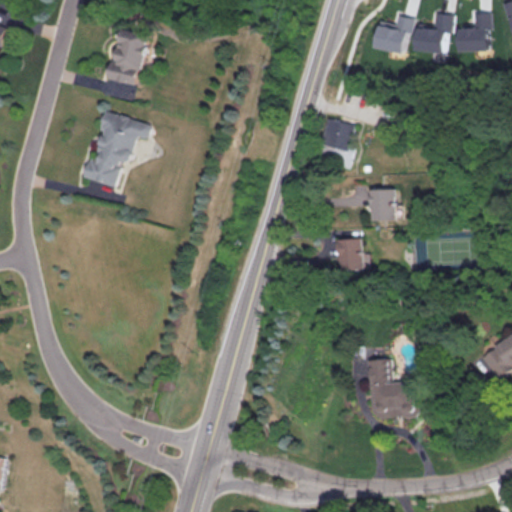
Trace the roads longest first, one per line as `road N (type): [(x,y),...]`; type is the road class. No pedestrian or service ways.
road 1 (residential): [(75,0),(23,175),(21,217),(46,342),(88,409),(201,472)]
road 2 (secondary): [(336,0),(248,308)]
road 3 (residential): [(511,460),(458,480),(331,487),(204,460)]
road 4 (secondary): [(248,308),(189,511)]
